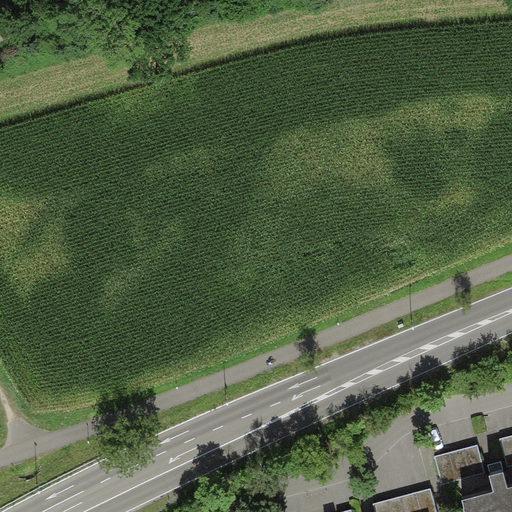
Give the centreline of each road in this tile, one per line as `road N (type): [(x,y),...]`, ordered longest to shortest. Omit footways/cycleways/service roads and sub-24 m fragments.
road 1 (primary): [(76,511),(398,353),(511,308)]
road 2 (residential): [(274,511),(366,488),(437,427),(511,401)]
